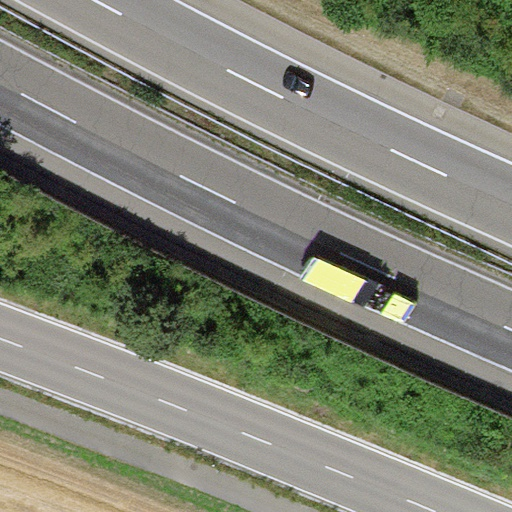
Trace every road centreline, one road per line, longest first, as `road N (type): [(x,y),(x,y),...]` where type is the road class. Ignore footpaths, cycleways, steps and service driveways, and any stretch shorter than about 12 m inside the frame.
road 1 (motorway): [(0,85),(345,258),(511,330)]
road 2 (tertiary): [(0,337),(438,511)]
road 3 (motorway): [(511,205),(93,0)]
